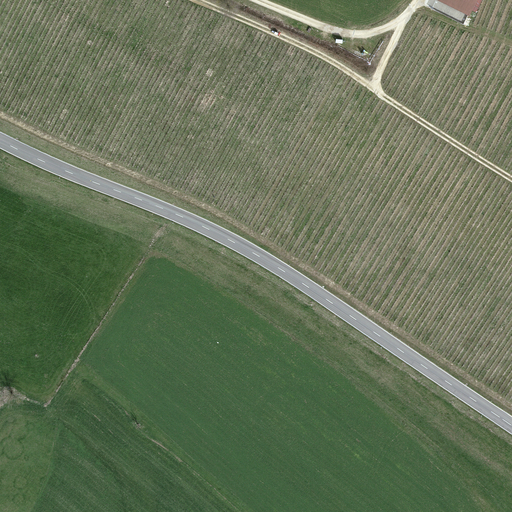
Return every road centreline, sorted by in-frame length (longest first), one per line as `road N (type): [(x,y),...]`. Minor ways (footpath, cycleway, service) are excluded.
road 1 (track): [(0,114),(236,225),(511,407)]
road 2 (primary): [(511,428),(252,253),(0,141)]
road 3 (track): [(195,0),(332,62),(511,179)]
road 4 (track): [(257,0),(337,31),(368,33),(417,0)]
